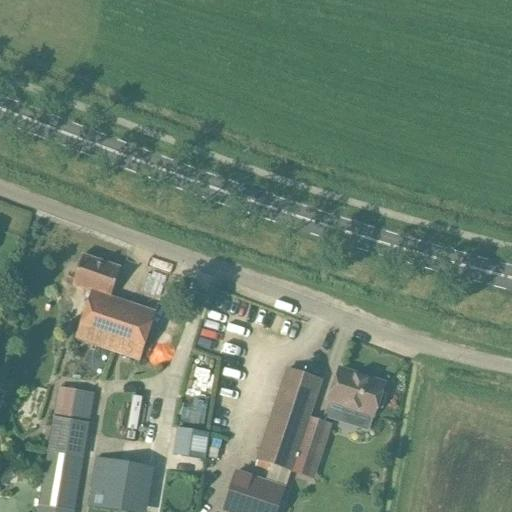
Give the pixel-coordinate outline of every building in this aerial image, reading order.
[(120,269),(82,256),(71,286),(90,292),(74,339),(138,361),(149,330),(164,335),(173,310),(157,305),(154,314),(109,298),(120,269)] [(320,381),(287,370),(272,415),(255,467),(278,475),(280,468),(290,472),(305,426),(320,381)] [(384,385),(338,370),(327,403),(373,419),(376,408),(382,410),(386,396),(381,394),(384,385)] [(70,511),(91,394),(58,388),(35,511),(70,511)] [(331,426),(310,419),(298,457),(319,464),(331,426)] [(177,427),(173,455),(204,460),(209,432),(177,427)] [(145,511),(154,470),(95,458),(86,504),(123,511),(145,511)] [(236,475),(223,511),(277,511),(285,490),(236,475)]
